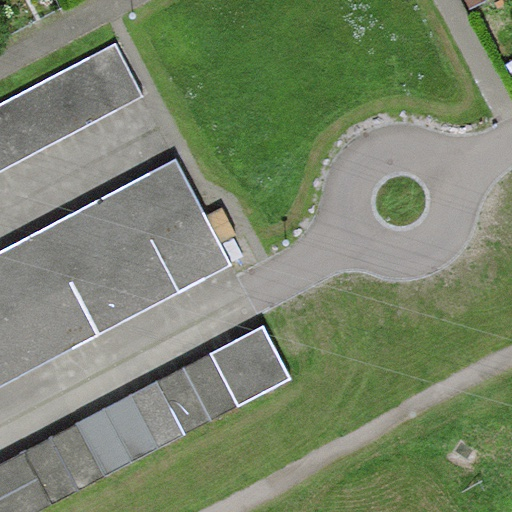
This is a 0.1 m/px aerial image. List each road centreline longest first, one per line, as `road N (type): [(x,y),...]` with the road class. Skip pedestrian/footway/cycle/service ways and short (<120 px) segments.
road 1 (unclassified): [(0,417),(359,224)]
road 2 (track): [(223,511),(511,358)]
road 3 (unclassified): [(359,224),(398,254),(431,248),(459,207),(451,174)]
road 4 (unclassified): [(451,174),(435,158),(392,152),(359,180),(359,224)]
